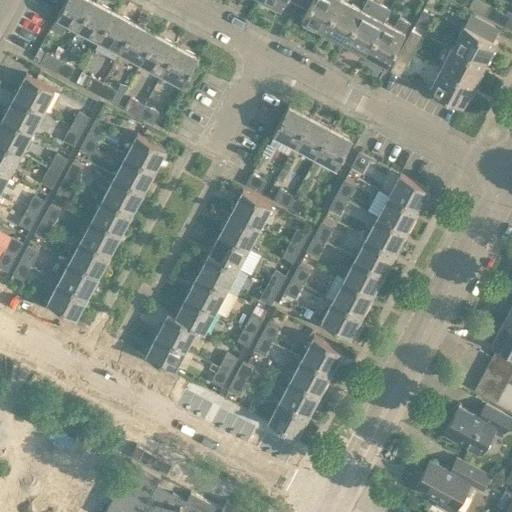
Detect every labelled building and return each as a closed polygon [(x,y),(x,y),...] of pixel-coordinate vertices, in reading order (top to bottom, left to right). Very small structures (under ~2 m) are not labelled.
[(78,27),(92,0),(64,0),(50,26),(61,32),(67,21),(78,27)] [(99,39),(114,10),(95,0),(92,0),(78,27),(99,39)] [(284,0),(292,0),(297,2),(297,0),(259,0),(260,1),(267,6),(272,4),(273,3),(280,6),(279,8),(280,8),(284,0)] [(297,0),(297,2),(307,8),(301,19),(302,19),(303,24),(311,28),(315,27),(316,25),(324,29),(339,0),(297,0)] [(361,9),(344,0),(339,0),(324,29),(345,40),(361,9)] [(365,0),(361,9),(345,40),(366,51),(382,20),(389,9),(378,3),(371,0),(365,0)] [(484,15),(489,5),(478,0),(472,0),(469,7),(484,15)] [(489,5),(484,15),(500,24),(506,14),(489,5)] [(423,9),(414,25),(424,30),(433,15),(423,9)] [(120,50),(135,21),(114,10),(99,39),(120,50)] [(464,24),(453,45),(485,62),(496,41),(493,39),(499,28),(470,13),(465,24),(464,24)] [(387,63),(404,31),(409,22),(399,17),(394,26),(382,20),(366,51),(387,63)] [(141,61),(156,32),(135,21),(120,50),(141,61)] [(403,46),(413,51),(421,36),(411,31),(403,46)] [(162,72),(177,44),(156,32),(141,61),(162,72)] [(177,44),(162,72),(183,84),(198,55),(177,44)] [(453,45),(442,66),(474,83),(485,62),(453,45)] [(53,55),(60,59),(65,50),(58,46),(53,55)] [(403,46),(389,72),(399,77),(413,51),(403,46)] [(55,71),(61,60),(46,52),(40,63),(55,71)] [(61,60),(55,71),(69,79),(75,67),(61,60)] [(462,105),(474,83),(442,66),(430,88),(462,105)] [(15,94),(44,109),(55,88),(26,73),(15,94)] [(98,94),(103,83),(87,74),(81,85),(98,94)] [(103,83),(98,94),(110,101),(116,90),(103,83)] [(4,115),(33,130),(44,109),(15,94),(4,115)] [(139,116),(145,105),(130,97),(124,108),(139,116)] [(273,132),(294,143),(309,114),(288,103),(273,132)] [(145,105),(139,116),(153,124),(159,112),(145,105)] [(71,124),(82,129),(88,117),(78,111),(71,124)] [(294,143),(315,155),(330,126),(309,114),(294,143)] [(0,140),(21,151),(33,130),(4,115),(0,121),(0,140)] [(88,134),(98,139),(105,125),(95,120),(88,134)] [(82,129),(71,124),(63,140),(73,146),(82,129)] [(330,126),(315,155),(336,166),(352,137),(330,126)] [(126,154),(155,169),(166,148),(138,132),(126,154)] [(98,139),(88,134),(80,149),(89,154),(98,139)] [(0,167),(10,173),(21,151),(0,140),(0,167)] [(359,151),(351,166),(362,172),(370,157),(359,151)] [(49,166),(60,172),(67,158),(56,153),(49,166)] [(115,174),(144,189),(155,169),(126,154),(115,174)] [(66,175),(75,180),(82,168),(72,162),(66,175)] [(60,172),(49,166),(41,181),(52,187),(60,172)] [(0,167),(0,191),(10,173),(0,167)] [(401,172),(390,194),(418,208),(429,188),(429,187),(401,172)] [(251,173),(251,174),(245,184),(260,192),(266,181),(251,173)] [(144,189),(115,174),(104,196),(132,211),(144,189)] [(75,180),(66,175),(57,191),(67,197),(75,180)] [(337,191),(349,198),(356,185),(344,179),(337,191)] [(243,188),(232,210),(260,225),(272,204),(243,188)] [(274,199),(288,207),(294,196),(280,189),(274,199)] [(349,198),(337,191),(328,208),(340,214),(349,198)] [(379,214),(407,229),(418,208),(390,194),(379,214)] [(27,209),(37,215),(45,201),(34,195),(27,209)] [(121,232),(132,211),(104,196),(93,216),(121,232)] [(288,207),(302,215),(308,204),(294,196),(288,207)] [(43,216),(54,222),(60,210),(50,204),(43,216)] [(37,215),(27,209),(18,225),(29,231),(37,215)] [(232,210),(220,231),(249,246),(260,225),(232,210)] [(368,235),(396,250),(407,229),(379,214),(368,235)] [(54,222),(43,216),(34,233),(44,239),(54,222)] [(82,237),(110,253),(121,232),(93,216),(82,237)] [(315,234),(326,240),(333,227),(321,221),(315,234)] [(290,241),(301,247),(308,233),(297,227),(290,241)] [(220,231),(209,252),(238,267),(249,246),(220,231)] [(326,240),(315,234),(306,251),(317,257),(326,240)] [(368,235),(356,256),(384,272),(396,250),(368,235)] [(4,250),(16,256),(23,243),(11,237),(4,250)] [(110,253),(82,237),(71,258),(99,273),(110,253)] [(301,247),(290,241),(282,257),(293,263),(301,247)] [(21,258),(32,264),(39,251),(27,245),(21,258)] [(16,256),(4,250),(4,251),(0,258),(0,267),(7,272),(16,256)] [(227,288),(238,267),(209,252),(198,273),(227,288)] [(373,293),(384,272),(356,256),(345,278),(373,293)] [(32,264),(21,258),(12,274),(23,280),(32,264)] [(88,294),(99,273),(71,258),(59,279),(88,294)] [(293,275),(304,282),(311,269),(299,263),(293,275)] [(268,283),(279,289),(286,276),(274,270),(268,283)] [(216,309),(227,288),(198,273),(187,294),(216,309)] [(373,293),(345,278),(337,273),(332,282),(330,281),(323,294),(333,299),(334,298),(362,314),(373,293)] [(304,282),(293,275),(283,293),(295,299),(304,282)] [(76,317),(88,294),(59,279),(48,301),(76,317)] [(279,289),(268,283),(259,299),(270,305),(279,289)] [(205,330),(216,309),(187,294),(176,315),(198,327),(205,330)] [(351,335),(362,314),(334,298),(333,299),(322,320),(351,335)] [(511,304),(503,322),(511,326),(511,304)] [(303,315),(309,319),(313,311),(307,308),(303,315)] [(157,333),(186,348),(198,327),(176,315),(169,311),(157,333)] [(245,325),(256,331),(263,318),(252,312),(245,325)] [(262,334),(273,339),(280,327),(268,321),(262,334)] [(491,344),(497,347),(491,357),(511,368),(511,326),(503,322),(491,344)] [(256,331),(245,325),(237,341),(248,347),(256,331)] [(175,370),(186,348),(157,333),(146,355),(175,370)] [(273,339),(262,334),(253,351),(264,357),(273,339)] [(304,356),(332,371),(343,350),(315,335),(304,356)] [(219,366),(230,372),(237,357),(226,352),(219,366)] [(292,377),(321,392),(332,371),(304,356),(292,377)] [(511,373),(511,368),(491,357),(486,368),(508,381),(511,373)] [(235,374),(246,380),(254,366),(243,360),(235,374)] [(211,362),(208,368),(216,372),(211,381),(222,386),(230,372),(219,366),(211,362)] [(503,390),(508,381),(486,368),(480,378),(503,390)] [(246,380),(235,374),(227,389),(238,395),(246,380)] [(281,398),(310,413),(321,392),(292,377),(281,398)] [(480,378),(475,389),(497,401),(503,390),(480,378)] [(270,420),(298,435),(310,413),(281,398),(270,420)] [(501,436),(511,416),(485,403),(479,416),(459,405),(444,432),(481,451),(492,431),(501,436)] [(481,488),(489,473),(457,457),(450,469),(430,458),(416,486),(439,498),(435,505),(447,511),(453,511),(469,482),(481,488)] [(103,511),(251,511),(226,498),(226,500),(221,508),(191,492),(187,500),(173,492),(171,497),(154,488),(161,475),(132,459),(103,511)]
